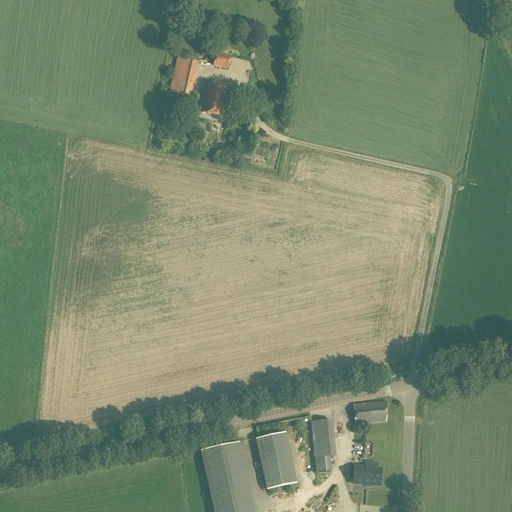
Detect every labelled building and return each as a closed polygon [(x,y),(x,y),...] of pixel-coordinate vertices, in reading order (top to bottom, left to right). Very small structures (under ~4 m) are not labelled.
[(229,70),(231,57),(216,53),(213,66),(229,70)] [(190,98),(198,62),(177,57),(169,93),(190,98)] [(224,117),(229,89),(206,84),(200,112),(224,117)] [(355,425),(385,422),(385,402),(353,405),(355,425)] [(316,474),(331,472),(330,457),(336,457),(332,420),(311,422),(316,474)] [(267,491),(296,485),(285,433),(256,440),(267,491)] [(348,456),(378,456),(378,442),(348,442),(348,456)] [(213,511),(254,511),(239,443),(200,452),(213,511)] [(364,466),(354,466),(352,485),(365,486),(365,488),(372,488),(372,487),(380,488),(382,468),(377,468),(378,463),(365,462),(364,466)]
